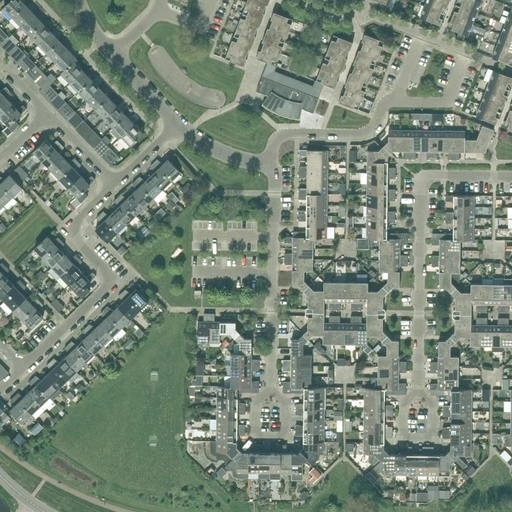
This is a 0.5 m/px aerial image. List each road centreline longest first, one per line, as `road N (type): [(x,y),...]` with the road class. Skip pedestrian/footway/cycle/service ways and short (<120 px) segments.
road 1 (residential): [(418,391),(420,187),(434,175),(511,176)]
road 2 (residential): [(112,182),(75,221),(121,272),(21,367),(0,344)]
road 3 (residential): [(271,387),(273,162)]
road 4 (residential): [(273,162),(282,136),(369,132),(383,106),(399,101)]
road 5 (residential): [(271,387),(286,401),(286,435),(254,435),(254,401)]
